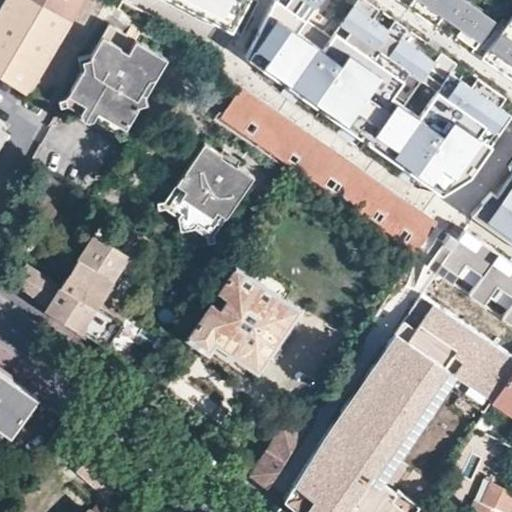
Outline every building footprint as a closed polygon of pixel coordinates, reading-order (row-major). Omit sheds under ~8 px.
[(0,74),(26,93),(80,0),(5,0),(0,10),(0,74)] [(163,0),(204,22),(241,34),(258,0),(257,0),(163,0)] [(323,0),(278,0),(267,48),(281,60),(274,68),(289,79),(295,70),(307,79),(301,88),(314,98),(321,89),(331,97),(325,106),(344,120),(351,111),(362,120),(356,128),(369,139),(377,128),(397,142),(388,153),(402,163),(409,155),(421,163),(414,172),(428,182),(437,189),(442,183),(450,189),(465,169),(478,178),(511,131),(511,112),(509,110),(511,105),(484,85),(481,89),(461,74),(464,70),(448,58),(441,67),(408,42),(415,34),(399,22),(392,31),(377,19),(384,11),(369,0),(362,0),(335,37),(310,18),(323,0)] [(511,0),(399,0),(511,78),(511,0)] [(126,32),(107,21),(93,47),(63,98),(123,132),(166,55),(136,36),(129,48),(120,43),(126,32)] [(264,60),(274,68),(281,60),(267,48),(264,60)] [(295,70),(289,79),(301,88),(307,79),(295,70)] [(314,98),(301,88),(295,96),(308,106),(314,98)] [(321,89),(314,98),(325,106),(331,97),(321,89)] [(419,248),(437,222),(421,211),(381,184),(344,159),(300,130),(264,105),(242,90),(224,116),(419,248)] [(351,111),(344,120),(356,128),(362,120),(351,111)] [(369,139),(356,128),(349,137),(363,147),(369,139)] [(377,128),(369,139),(388,153),(397,142),(377,128)] [(203,212),(219,224),(254,173),(205,139),(170,190),(185,201),(177,213),(180,227),(195,225),(203,212)] [(402,163),(414,172),(421,163),(409,155),(402,163)] [(442,183),(437,189),(450,199),(478,178),(465,169),(450,189),(442,183)] [(428,182),(414,172),(408,180),(422,190),(428,182)] [(185,201),(170,190),(162,202),(177,213),(185,201)] [(511,201),(503,195),(494,206),(505,214),(496,225),(511,237),(511,252),(472,223),(466,231),(458,225),(452,234),(459,240),(444,260),(459,271),(472,254),(488,266),(475,284),(490,295),(502,279),(511,286),(511,297),(504,309),(511,315),(511,201)] [(494,206),(486,217),(496,225),(505,214),(494,206)] [(210,235),(219,224),(203,212),(195,225),(209,235),(210,235)] [(47,308),(49,310),(108,346),(128,314),(101,295),(127,252),(94,232),(47,308)] [(10,247),(0,241),(0,263),(0,264),(10,247)] [(392,256),(404,264),(411,253),(399,245),(392,256)] [(215,278),(222,266),(210,259),(203,271),(205,272),(215,278)] [(258,369),(299,307),(282,295),(288,285),(257,264),(250,274),(234,264),(188,334),(209,349),(214,340),(256,367),(258,369)] [(215,278),(205,272),(200,280),(210,286),(215,278)] [(469,423),(511,359),(511,351),(422,291),(286,493),(314,511),(404,511),(432,471),(399,449),(433,399),(469,423)] [(511,364),(492,395),(511,408),(511,364)] [(0,421),(10,429),(35,394),(0,369),(0,421)] [(253,471),(270,485),(313,414),(294,403),(253,471)] [(483,410),(474,424),(480,427),(488,414),(483,410)] [(127,466),(99,443),(87,459),(119,485),(125,479),(119,475),(127,466)] [(511,490),(492,481),(481,503),(500,511),(505,511),(511,497),(511,490)] [(475,499),(468,511),(500,511),(481,503),(475,499)] [(111,511),(98,500),(86,511),(111,511)]
